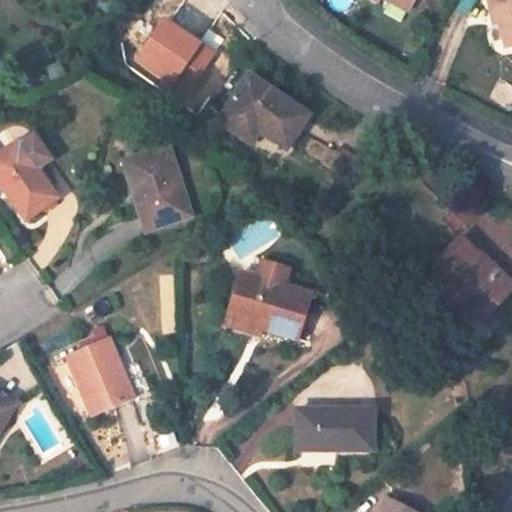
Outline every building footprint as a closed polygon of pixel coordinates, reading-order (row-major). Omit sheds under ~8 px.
[(386,0),(408,12),(414,0),(386,0)] [(511,47),(511,0),(488,0),(491,10),(496,9),(500,23),(506,49),(511,47)] [(494,24),(500,23),(496,9),(491,10),(494,24)] [(139,29),(129,11),(118,17),(128,35),(139,29)] [(309,117),(248,76),(218,121),(240,136),(251,119),(262,126),(290,145),(309,117)] [(262,126),(251,119),(240,136),(251,143),(259,131),(262,126)] [(286,149),(290,145),(262,126),(259,131),(286,149)] [(0,185),(26,222),(58,199),(38,171),(51,161),(34,137),(20,146),(18,143),(0,155),(0,185)] [(181,187),(169,148),(124,162),(146,232),(182,220),(173,189),(181,187)] [(191,218),(181,187),(173,189),(182,220),(191,218)] [(491,267),(460,238),(482,322),(510,292),(487,271),(491,267)] [(257,279),(241,275),(230,312),(264,322),(261,330),(297,341),(311,296),(283,288),(288,271),(262,263),(257,279)] [(491,267),(487,271),(510,292),(511,289),(511,279),(495,263),(491,267)] [(261,330),(264,322),(230,312),(226,327),(259,337),(261,330)] [(68,358),(93,417),(134,399),(122,371),(109,340),(68,358)] [(128,368),(122,371),(134,399),(140,397),(128,368)] [(0,432),(15,407),(0,398),(0,432)] [(373,411),(297,411),(297,449),(324,449),(324,451),(373,451),(373,411)] [(412,511),(387,499),(380,511),(412,511)]
